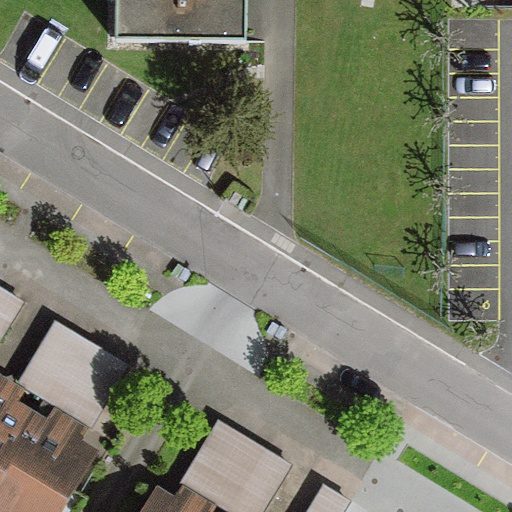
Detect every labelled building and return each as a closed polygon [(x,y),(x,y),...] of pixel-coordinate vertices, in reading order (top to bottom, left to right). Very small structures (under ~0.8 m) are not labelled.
[(110,0),(109,44),(241,46),(241,0),(110,0)] [(0,290),(0,344),(13,322),(24,305),(0,290)] [(14,385),(39,399),(50,381),(74,343),(49,328),(25,367),(14,385)] [(51,419),(72,432),(78,423),(85,427),(120,371),(74,343),(50,381),(39,399),(40,400),(24,426),(41,436),(49,423),(51,419)] [(0,402),(0,462),(23,425),(1,412),(5,406),(0,402)] [(71,436),(73,432),(72,432),(51,419),(49,423),(41,436),(24,426),(23,425),(0,462),(0,511),(49,511),(81,461),(63,449),(71,436)] [(177,484),(223,511),(258,454),(212,426),(177,484)] [(257,511),(283,469),(258,454),(223,511),(257,511)] [(337,511),(342,505),(317,490),(303,511),(337,511)] [(169,511),(165,511),(150,502),(143,511),(198,511),(200,510),(179,496),(169,511)]
